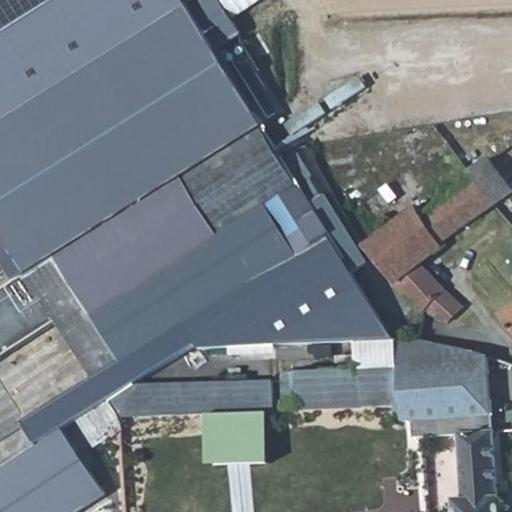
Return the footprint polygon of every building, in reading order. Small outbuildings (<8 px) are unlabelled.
[(0,0),(0,238),(3,243),(0,245),(0,261),(14,284),(30,281),(260,129),(214,56),(240,40),(215,0),(0,0)] [(30,281),(96,379),(326,229),(260,129),(30,281)] [(511,157),(501,166),(511,182),(511,157)] [(511,200),(511,182),(501,166),(497,160),(475,175),(480,182),(499,209),(511,200)] [(420,206),(363,241),(426,310),(450,321),(477,304),(457,294),(440,281),(424,263),(499,209),(480,182),(426,217),(420,206)] [(511,305),(503,312),(509,322),(511,324),(511,305)] [(495,358),(430,337),(426,334),(398,347),(400,370),(402,410),(399,410),(399,417),(498,413),(495,358)] [(399,410),(402,410),(400,370),(363,371),(365,411),(399,410)] [(297,413),(365,411),(363,371),(283,373),(284,407),(297,407),(297,413)] [(134,420),(272,414),(271,381),(134,388),(134,420)] [(0,511),(82,511),(108,495),(66,432),(0,476),(0,511)] [(501,511),(498,436),(460,438),(463,511),(501,511)]
